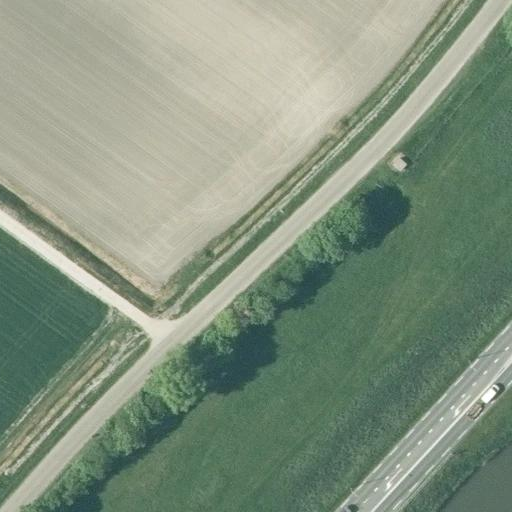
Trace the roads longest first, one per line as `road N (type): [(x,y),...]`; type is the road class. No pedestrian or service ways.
road 1 (unclassified): [(19,511),(172,344),(356,168),(495,0)]
road 2 (primary): [(363,511),(511,349)]
road 3 (track): [(172,344),(0,221)]
